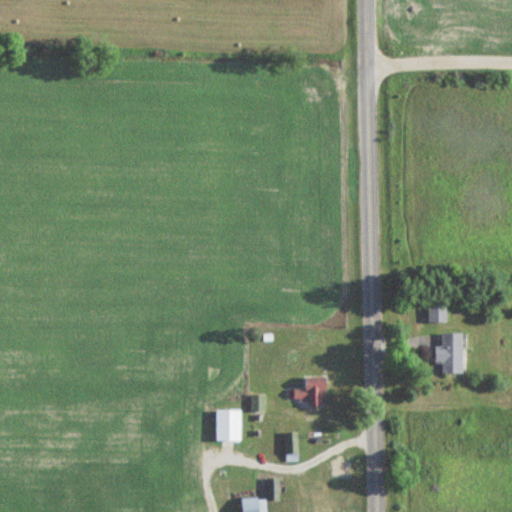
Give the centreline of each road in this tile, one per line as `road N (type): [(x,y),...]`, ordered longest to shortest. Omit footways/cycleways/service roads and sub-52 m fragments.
road 1 (residential): [(372,511),(364,0)]
road 2 (residential): [(365,67),(511,69)]
